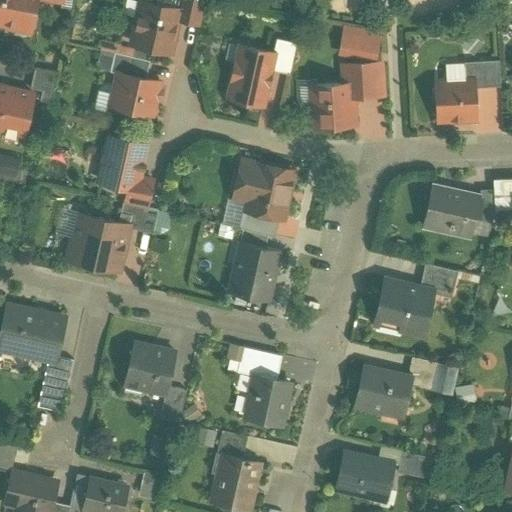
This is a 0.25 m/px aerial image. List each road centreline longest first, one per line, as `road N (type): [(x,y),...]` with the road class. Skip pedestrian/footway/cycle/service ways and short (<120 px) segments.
road 1 (residential): [(100,291),(333,340)]
road 2 (residential): [(367,159),(181,123)]
road 3 (residential): [(333,340),(367,159)]
road 4 (residential): [(100,291),(66,445)]
road 5 (residential): [(333,340),(301,494)]
road 6 (residential): [(367,159),(511,150)]
